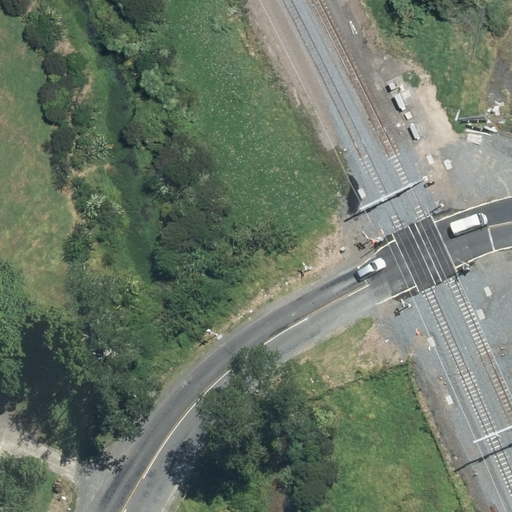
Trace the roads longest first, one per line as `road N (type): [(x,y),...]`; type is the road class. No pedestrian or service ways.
road 1 (secondary): [(125,511),(169,433),(259,343),(440,246),(511,224)]
road 2 (track): [(369,0),(505,225),(511,253)]
